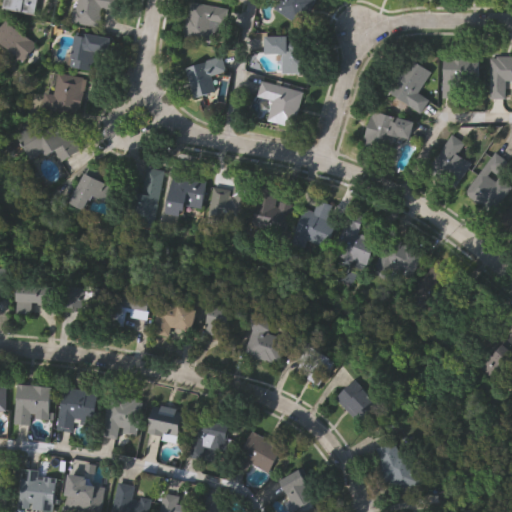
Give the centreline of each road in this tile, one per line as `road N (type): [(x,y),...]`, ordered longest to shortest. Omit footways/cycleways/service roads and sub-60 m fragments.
road 1 (residential): [(511,280),(436,215),(370,179),(173,121),(149,76),(154,0)]
road 2 (residential): [(361,511),(330,447),(300,413),(275,401),(123,361),(0,347)]
road 3 (residential): [(511,20),(415,21),(375,31),(349,62),(321,161)]
